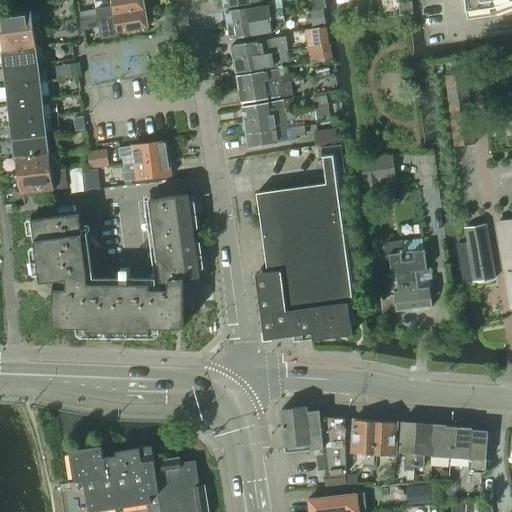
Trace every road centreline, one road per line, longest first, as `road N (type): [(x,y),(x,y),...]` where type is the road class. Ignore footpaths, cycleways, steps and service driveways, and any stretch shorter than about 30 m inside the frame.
road 1 (residential): [(225,401),(239,354),(237,323),(185,0)]
road 2 (residential): [(511,400),(286,377),(225,401)]
road 3 (secondary): [(0,373),(198,383),(225,401)]
